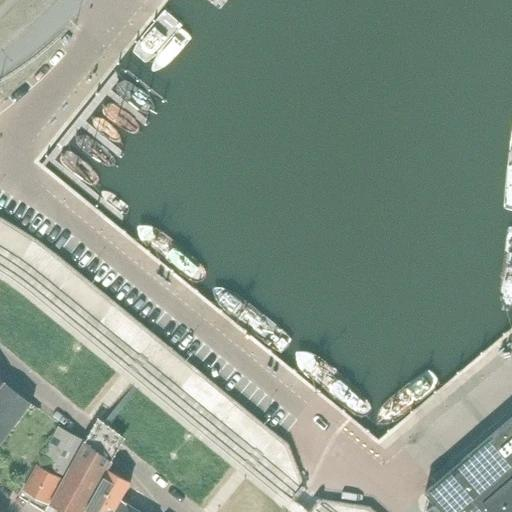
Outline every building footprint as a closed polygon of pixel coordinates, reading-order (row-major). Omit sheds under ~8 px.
[(120,33),(147,2),(143,0),(130,0),(110,24),(120,33)] [(42,196),(60,212),(75,195),(56,177),(53,180),(40,168),(31,177),(46,191),(42,196)] [(222,341),(232,336),(223,320),(214,325),(222,341)] [(0,446),(32,405),(4,383),(0,388),(0,446)] [(511,511),(511,417),(426,492),(436,504),(427,511),(511,511)] [(65,476),(84,440),(60,426),(40,462),(65,476)] [(304,464),(309,443),(295,439),(297,431),(280,426),(278,437),(285,439),(280,458),(304,464)] [(84,511),(112,462),(96,449),(85,441),(74,462),(50,504),(55,507),(57,504),(70,511),(84,511)] [(26,489),(50,503),(64,479),(39,465),(26,489)] [(114,511),(131,483),(110,471),(86,511),(114,511)] [(140,511),(123,502),(116,511),(140,511)]
